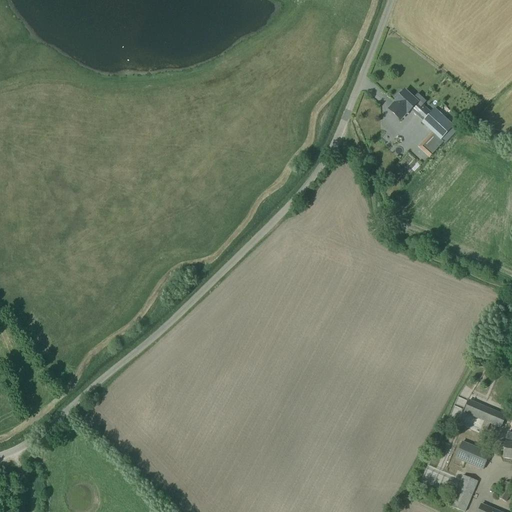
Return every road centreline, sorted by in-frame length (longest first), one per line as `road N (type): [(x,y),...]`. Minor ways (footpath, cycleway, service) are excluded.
road 1 (unclassified): [(0,456),(46,428),(145,343),(284,211),(341,129),(389,0)]
road 2 (track): [(511,293),(386,235),(341,129)]
